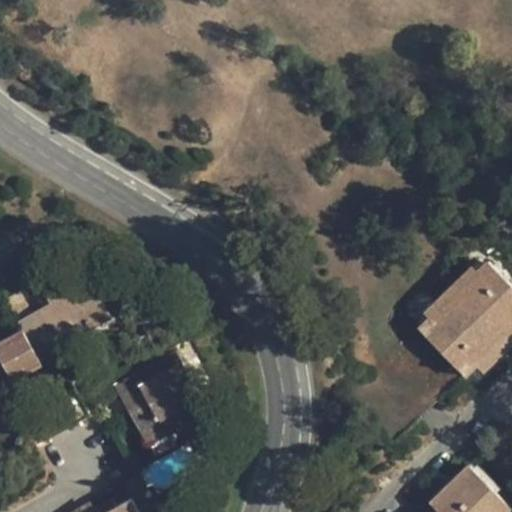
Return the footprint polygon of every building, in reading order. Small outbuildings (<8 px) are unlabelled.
[(464,273),(453,285),(505,337),(511,331),(511,282),(491,260),(480,270),(470,279),(464,273)] [(470,279),(480,270),(474,265),(464,273),(470,279)] [(52,303),(19,321),(24,330),(39,357),(83,334),(78,326),(109,309),(88,272),(47,295),(52,303)] [(505,337),(453,285),(443,294),(495,347),(505,337)] [(347,397),(395,445),(495,347),(443,294),(434,303),(439,310),(430,318),(347,397)] [(430,318),(439,310),(434,303),(424,312),(430,318)] [(109,309),(78,326),(83,334),(113,317),(109,309)] [(0,382),(4,380),(11,376),(13,381),(43,364),(39,357),(24,330),(1,344),(0,342),(0,382)] [(142,431),(177,411),(203,396),(184,361),(170,371),(163,359),(115,385),(142,431)] [(4,380),(0,382),(0,396),(10,391),(4,380)] [(76,389),(61,397),(76,424),(91,416),(76,389)] [(76,424),(61,397),(47,405),(54,419),(37,428),(45,442),(76,424)] [(177,411),(142,431),(150,445),(185,425),(177,411)] [(507,511),(511,507),(511,506),(472,465),(431,504),(435,509),(431,511),(507,511)] [(139,475),(124,483),(132,498),(139,511),(144,511),(158,505),(139,475)] [(72,511),(139,511),(132,498),(118,506),(113,498),(88,511),(81,511),(79,508),(72,511)]
